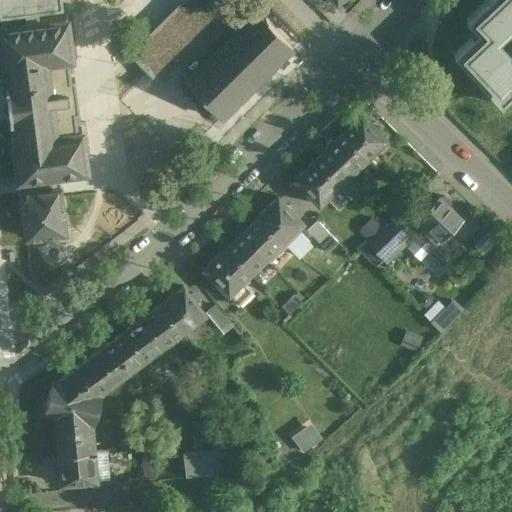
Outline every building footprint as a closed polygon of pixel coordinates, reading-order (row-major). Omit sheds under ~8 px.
[(59,0),(0,0),(0,11),(22,9),(24,21),(38,19),(37,7),(60,4),(59,0)] [(254,9),(242,21),(220,0),(181,0),(128,53),(161,86),(179,68),(187,76),(183,80),(222,119),(293,48),(254,9)] [(511,0),(471,0),(448,21),(459,32),(442,48),(496,106),(511,90),(511,0)] [(24,21),(0,23),(0,45),(2,65),(6,64),(8,80),(5,80),(10,121),(13,121),(15,137),(12,137),(17,176),(40,173),(53,172),(86,167),(81,128),(75,129),(72,106),(76,106),(73,77),(68,78),(66,56),(72,55),(67,15),(38,19),(24,21)] [(386,139),(362,114),(343,132),(367,157),(386,139)] [(367,157),(343,132),(328,146),(352,171),(367,157)] [(352,171),(328,146),(314,160),(338,186),(352,171)] [(338,186),(314,160),(295,179),(319,204),(338,186)] [(53,172),(40,173),(42,190),(19,193),(25,237),(65,232),(62,208),(59,187),(55,188),(53,172)] [(302,222),(278,196),(257,216),(257,217),(258,216),(286,246),(300,232),(296,228),(302,222)] [(450,201),(446,197),(445,196),(444,196),(443,196),(441,197),(440,196),(418,218),(427,226),(424,229),(437,242),(462,217),(450,206),(450,205),(451,203),(451,202),(450,201)] [(411,215),(403,208),(390,220),(401,230),(409,223),(406,220),(411,215)] [(373,238),(381,221),(369,215),(361,232),(373,238)] [(286,246),(258,216),(257,217),(241,232),(266,258),(270,262),(286,246)] [(338,242),(319,222),(309,232),(328,252),(338,242)] [(266,258),(241,232),(225,248),(249,273),(266,258)] [(249,273),(225,248),(225,247),(204,268),(238,303),(252,291),(242,281),(249,273)] [(368,253),(363,247),(359,250),(365,256),(368,253)] [(183,286),(160,303),(181,331),(205,314),(183,286)] [(449,293),(427,315),(442,329),(464,307),(449,293)] [(181,331),(160,303),(142,317),(163,345),(181,331)] [(231,324),(215,305),(207,311),(208,314),(222,331),(231,324)] [(163,345),(142,317),(123,331),(145,359),(163,345)] [(145,359),(123,331),(91,355),(113,384),(146,360),(145,359)] [(91,355),(55,382),(52,381),(44,411),(55,414),(56,433),(92,429),(92,424),(94,424),(102,394),(100,394),(113,384),(91,355)] [(301,451),(323,440),(314,422),(292,433),(301,451)] [(92,429),(56,433),(58,454),(95,451),(92,429)] [(216,449),(183,453),(186,477),(187,477),(187,476),(218,473),(218,474),(216,449)] [(95,451),(58,454),(61,483),(110,479),(107,451),(95,451)]
